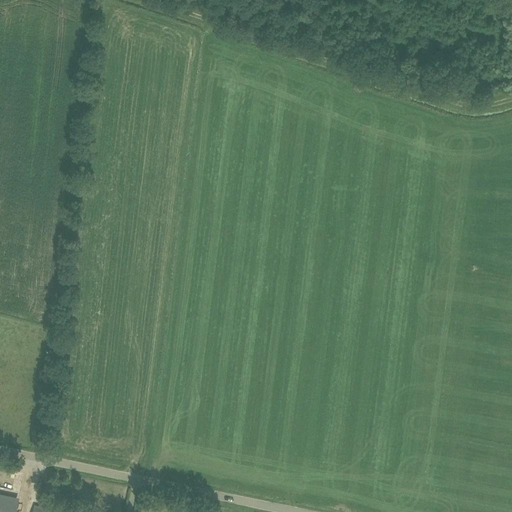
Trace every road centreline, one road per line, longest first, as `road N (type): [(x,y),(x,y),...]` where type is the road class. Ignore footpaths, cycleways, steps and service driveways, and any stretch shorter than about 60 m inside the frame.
road 1 (track): [(135,0),(446,105),(511,101)]
road 2 (unclassified): [(304,511),(0,447)]
